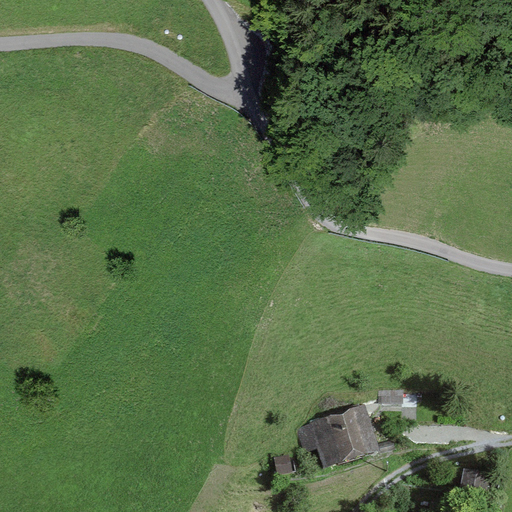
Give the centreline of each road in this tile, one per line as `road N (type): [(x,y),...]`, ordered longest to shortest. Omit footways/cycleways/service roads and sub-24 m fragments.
road 1 (track): [(511,270),(346,231),(317,214),(244,101),(213,0)]
road 2 (track): [(354,511),(384,481),(422,462),(511,440)]
